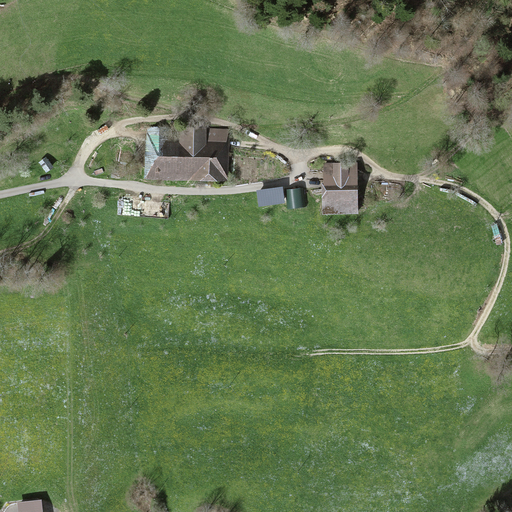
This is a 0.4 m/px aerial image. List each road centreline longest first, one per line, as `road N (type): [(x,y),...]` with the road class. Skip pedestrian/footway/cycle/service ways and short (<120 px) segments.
road 1 (track): [(303,177),(303,156),(346,151),(389,175),(479,198),(504,229),(507,250),(475,346),(511,352)]
road 2 (track): [(303,177),(215,191),(69,183),(0,196)]
road 3 (track): [(113,133),(130,120),(193,116),(239,127),(302,160)]
road 4 (track): [(410,178),(511,109)]
